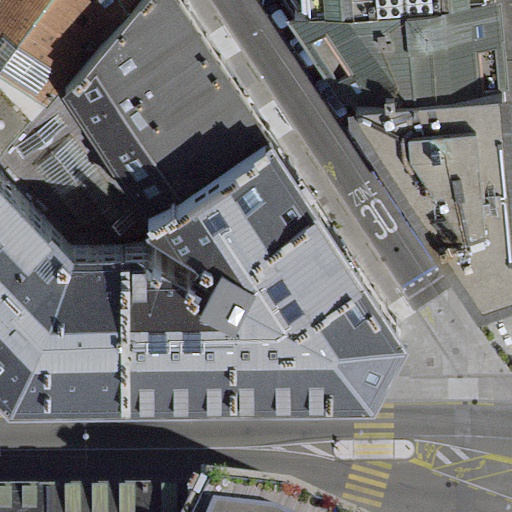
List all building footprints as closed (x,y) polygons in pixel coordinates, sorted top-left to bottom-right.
[(0,0),(0,63),(48,96),(68,73),(129,0),(0,0)] [(185,0),(129,0),(68,73),(154,201),(270,128),(185,0)] [(307,0),(355,70),(503,56),(497,0),(307,0)] [(511,162),(503,56),(355,70),(484,268),(511,257),(511,162)] [(0,156),(48,96),(0,63),(0,156)] [(162,214),(154,201),(68,73),(48,96),(0,156),(0,158),(74,240),(127,240),(162,214)] [(400,322),(270,128),(154,201),(162,214),(205,237),(193,261),(148,238),(127,240),(131,378),(373,377),(400,322)] [(74,240),(0,158),(0,364),(15,379),(131,378),(127,240),(74,240)]
